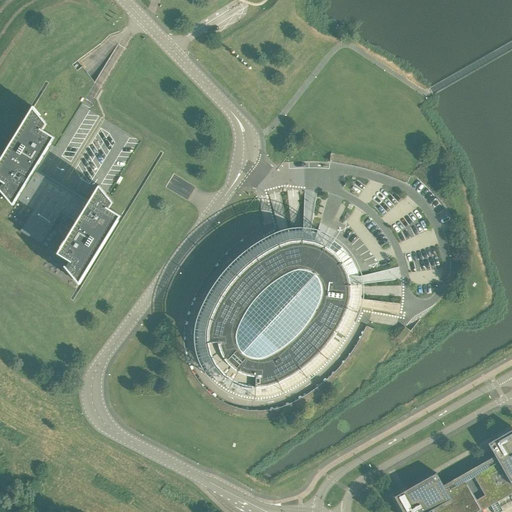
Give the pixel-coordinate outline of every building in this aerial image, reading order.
[(14,205),(55,136),(44,129),(48,122),(34,105),(0,160),(0,180),(4,182),(0,188),(14,205)] [(407,183),(410,176),(391,168),(371,162),(350,157),(331,153),(330,161),(350,165),(369,170),(389,176),(407,183)] [(79,284),(121,214),(110,208),(113,201),(99,184),(57,253),(69,261),(65,267),(79,284)] [(306,241),(303,240),(301,240),(298,241),(295,241),(291,241),(290,241),(288,242),(279,245),(268,251),(257,258),(247,266),(238,275),(229,285),(222,296),(216,307),(211,319),(208,331),(208,343),(212,342),(212,344),(213,347),(213,350),(214,352),(215,355),(216,357),(218,360),(219,362),(221,364),(222,366),(224,368),(226,370),(228,372),(230,374),(232,375),(235,377),(237,378),(240,379),(242,380),(245,381),(247,382),(250,382),(253,383),(255,383),(255,387),(256,387),(268,386),(279,382),(291,376),(301,369),(311,361),(321,352),(329,342),(336,332),(343,320),(348,308),(350,298),(351,297),(351,288),(351,286),(351,285),(350,281),(349,279),(348,276),(348,274),(342,263),(335,254),(326,247),(315,242),(314,242),(308,241),(306,241)] [(495,456),(474,468),(494,503),(511,493),(511,429),(488,443),(492,450),(495,456)] [(479,511),(494,503),(474,468),(443,485),(436,473),(394,497),(403,511),(428,511),(431,511),(479,511)]
